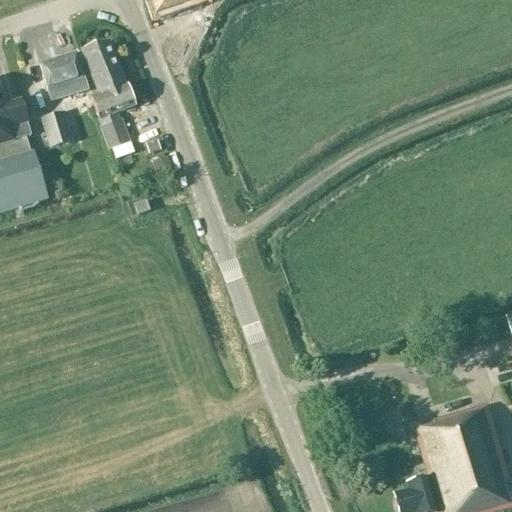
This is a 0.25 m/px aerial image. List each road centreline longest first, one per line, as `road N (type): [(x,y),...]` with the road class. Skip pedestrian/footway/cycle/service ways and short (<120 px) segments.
road 1 (tertiary): [(320,511),(127,0)]
road 2 (track): [(511,91),(351,158),(219,242)]
